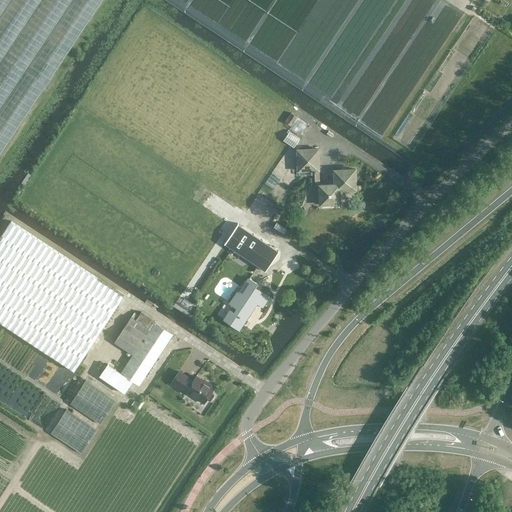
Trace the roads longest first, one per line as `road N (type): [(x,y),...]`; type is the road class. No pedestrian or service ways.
road 1 (unclassified): [(261,456),(247,415),(426,201),(511,120)]
road 2 (primary): [(511,190),(352,324),(319,374),(302,438)]
road 3 (primary): [(511,265),(427,380),(351,511)]
road 4 (track): [(0,503),(44,435),(83,459),(119,404)]
road 5 (secondary): [(489,440),(420,426),(302,438)]
road 6 (secondary): [(301,458),(360,447),(484,454)]
